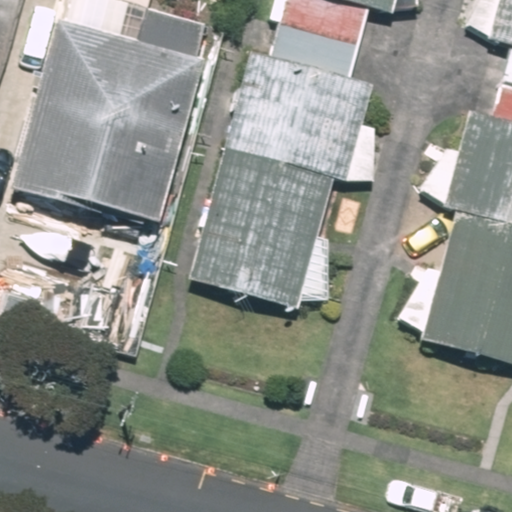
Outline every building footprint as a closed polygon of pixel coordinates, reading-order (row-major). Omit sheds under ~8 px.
[(280,0),(273,27),(359,51),(370,11),(391,17),(394,7),(421,7),(421,0),(280,0)] [(511,54),(503,86),(511,88),(511,0),(475,0),(465,24),(501,43),(511,45),(511,54)] [(150,15),(142,44),(55,21),(11,189),(156,227),(182,127),(208,30),(150,15)] [(359,51),(273,27),(263,60),(249,56),(187,278),(309,312),(312,300),(328,302),(332,229),(321,226),(333,181),(344,184),(373,180),(375,131),(359,130),(371,90),(350,84),(359,51)] [(511,88),(503,86),(495,118),(482,115),(471,154),(439,150),(421,193),(455,213),(440,271),(419,267),(395,319),(422,336),(511,360),(511,88)]
